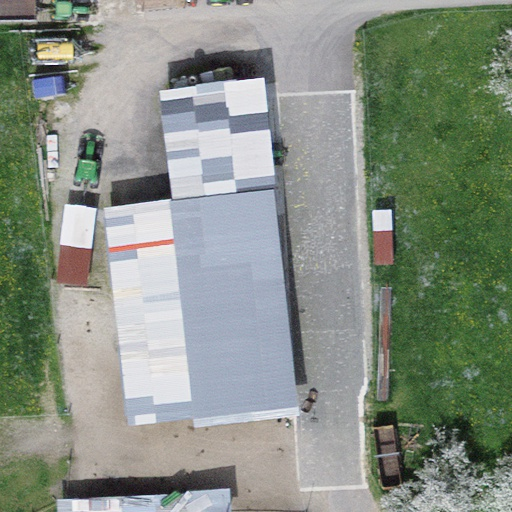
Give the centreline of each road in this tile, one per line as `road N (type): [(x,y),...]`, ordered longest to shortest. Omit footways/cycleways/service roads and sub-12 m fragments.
road 1 (track): [(329,511),(314,0)]
road 2 (track): [(0,7),(270,0)]
